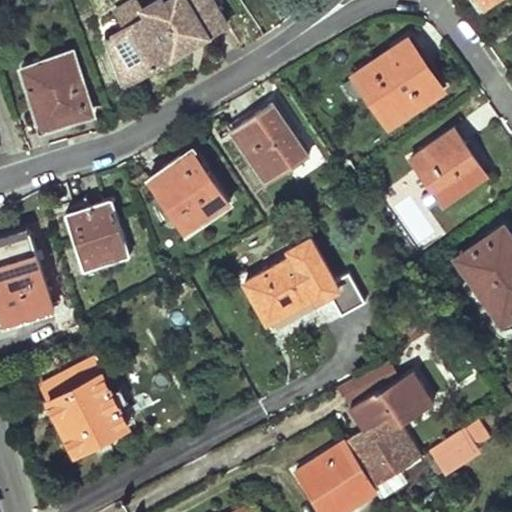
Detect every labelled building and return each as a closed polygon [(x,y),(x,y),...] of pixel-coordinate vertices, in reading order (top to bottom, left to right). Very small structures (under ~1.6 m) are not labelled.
[(104,36),(121,83),(164,58),(189,42),(187,38),(202,28),(205,33),(225,21),(212,0),(147,0),(139,5),(143,12),(121,26),(104,36)] [(135,0),(124,0),(111,9),(121,26),(143,12),(139,5),(135,0)] [(187,38),(189,42),(205,33),(202,28),(187,38)] [(442,86),(407,36),(382,54),(354,73),(389,123),(442,86)] [(85,84),(74,51),(25,67),(44,126),(64,120),(88,112),(80,85),(85,84)] [(309,153),(273,100),(248,117),(231,129),(267,182),(309,153)] [(465,142),(454,125),(410,156),(431,188),(440,200),(458,187),(461,191),(481,177),(465,153),(467,152),(462,144),(465,142)] [(487,173),(465,142),(462,144),(467,152),(465,153),(481,177),(487,173)] [(231,199),(194,145),(172,160),(148,177),(186,231),(231,199)] [(349,158),(339,163),(348,177),(357,169),(349,158)] [(440,200),(431,188),(427,191),(435,204),(440,200)] [(130,252),(112,196),(96,201),(68,210),(85,267),(130,252)] [(511,311),(511,238),(503,225),(458,256),(460,259),(454,263),(463,278),(470,273),(502,319),(511,311)] [(29,228),(0,236),(0,274),(14,319),(54,306),(29,228)] [(334,278),(311,235),(290,246),(293,253),(246,279),(268,319),(315,293),(317,297),(329,290),(342,312),(365,299),(349,270),(334,278)] [(14,319),(0,274),(0,300),(7,321),(14,319)] [(439,320),(431,308),(407,325),(413,338),(439,320)] [(120,386),(102,350),(93,354),(111,390),(120,386)] [(126,398),(120,386),(111,390),(93,354),(41,379),(58,414),(75,449),(95,439),(99,448),(114,441),(109,431),(128,422),(118,402),(126,398)] [(338,384),(365,426),(347,438),(361,461),(383,446),(397,469),(420,455),(399,421),(435,399),(414,366),(400,375),(389,357),(366,369),(338,384)] [(35,375),(29,362),(11,370),(18,384),(35,375)] [(478,447),(465,426),(431,448),(444,469),(478,447)] [(361,461),(347,438),(296,470),(321,511),(337,511),(344,508),(333,491),(351,479),(347,470),(361,461)] [(397,469),(383,446),(361,461),(347,470),(351,479),(333,491),(344,508),(377,488),(375,483),(397,469)]
